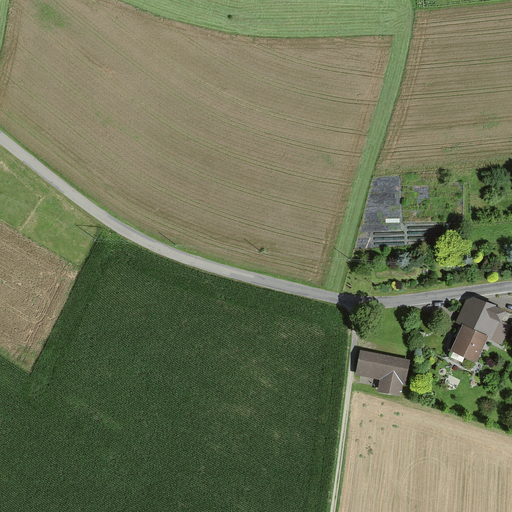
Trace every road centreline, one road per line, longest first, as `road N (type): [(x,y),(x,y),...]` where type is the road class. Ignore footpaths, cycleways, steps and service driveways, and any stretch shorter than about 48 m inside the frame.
road 1 (unclassified): [(511,288),(359,304),(172,256),(115,228),(0,139)]
road 2 (track): [(333,511),(359,304)]
